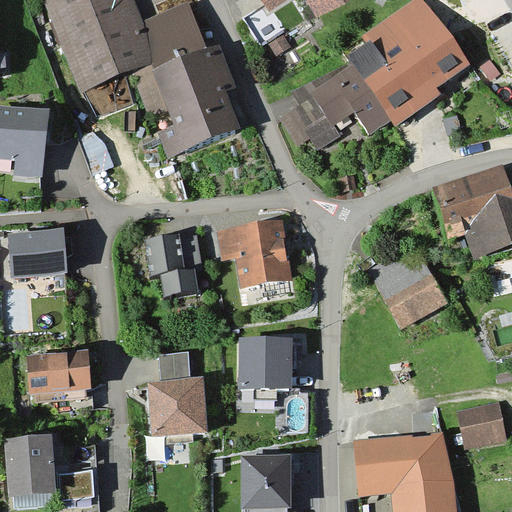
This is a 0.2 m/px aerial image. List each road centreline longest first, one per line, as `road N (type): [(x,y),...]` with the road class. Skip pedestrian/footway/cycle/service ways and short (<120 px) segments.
road 1 (residential): [(298,196),(0,220)]
road 2 (residential): [(329,511),(335,229)]
road 3 (residential): [(298,196),(209,0)]
road 4 (residential): [(335,229),(443,171),(511,155)]
